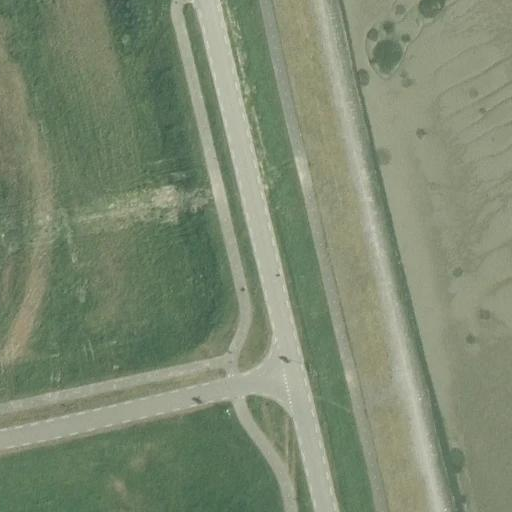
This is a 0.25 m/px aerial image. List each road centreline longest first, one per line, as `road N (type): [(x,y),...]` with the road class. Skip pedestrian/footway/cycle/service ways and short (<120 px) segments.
road 1 (unclassified): [(204,0),(294,373)]
road 2 (tertiary): [(294,373),(0,441)]
road 3 (tertiary): [(294,373),(324,511)]
